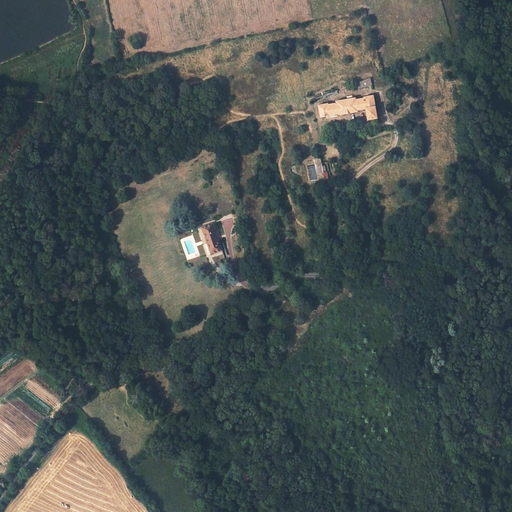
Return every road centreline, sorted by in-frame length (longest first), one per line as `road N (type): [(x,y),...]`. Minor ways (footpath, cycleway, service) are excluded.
road 1 (residential): [(511,243),(449,283),(395,274),(287,279),(217,328),(90,383),(0,497)]
road 2 (track): [(0,96),(92,112),(133,162),(227,133),(266,291)]
road 3 (track): [(378,127),(393,127),(393,148),(334,203),(342,277)]
